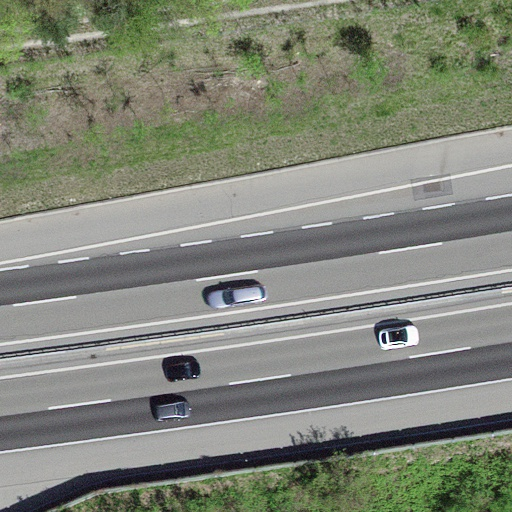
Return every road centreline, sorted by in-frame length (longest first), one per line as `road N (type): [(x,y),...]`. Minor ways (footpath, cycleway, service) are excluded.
road 1 (motorway): [(511,231),(0,306)]
road 2 (motorway): [(0,414),(511,340)]
road 3 (unknown): [(0,37),(271,0)]
